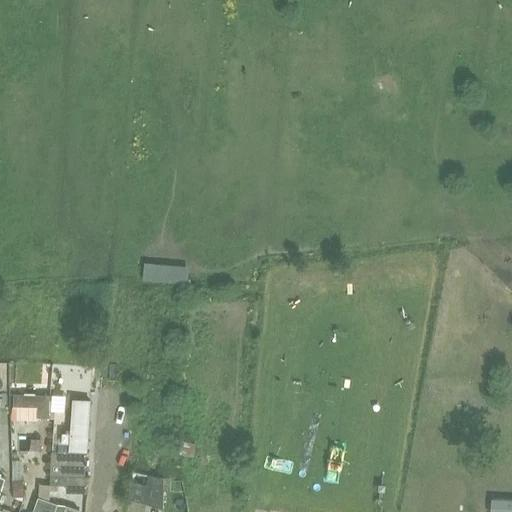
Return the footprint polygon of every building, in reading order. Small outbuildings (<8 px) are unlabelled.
[(182,282),(182,264),(138,262),(137,281),(182,282)] [(49,393),(13,392),(12,404),(37,404),(37,414),(48,415),(49,393)] [(51,394),(50,410),(64,411),(65,395),(51,394)] [(62,432),(62,442),(69,442),(69,450),(87,451),(90,400),(72,398),(70,433),(62,432)] [(51,474),(50,485),(59,486),(67,486),(68,475),(85,476),(86,464),(89,464),(89,459),(86,459),(87,452),(52,450),(51,474)] [(149,474),(133,471),(127,498),(145,503),(149,474)] [(145,503),(163,509),(164,477),(149,474),(145,503)] [(0,511),(16,511),(20,499),(0,492),(0,483),(2,477),(0,475),(0,511)] [(511,511),(511,498),(493,497),(491,511),(511,511)] [(54,511),(56,507),(36,500),(32,511),(54,511)]
